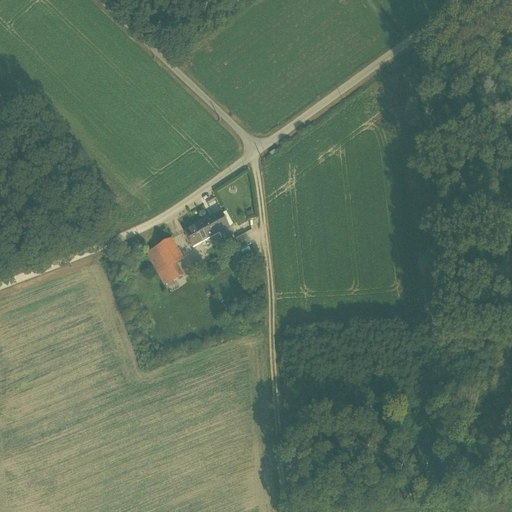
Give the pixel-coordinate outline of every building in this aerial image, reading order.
[(222,213),(208,221),(216,236),(220,233),(229,228),(230,228),(222,213)] [(216,236),(208,221),(187,233),(195,247),(216,236)] [(229,228),(220,233),(224,240),(233,236),(229,228)] [(245,235),(236,240),(241,250),(251,245),(245,235)] [(173,240),(147,253),(168,287),(185,276),(179,265),(185,260),(173,240)]
